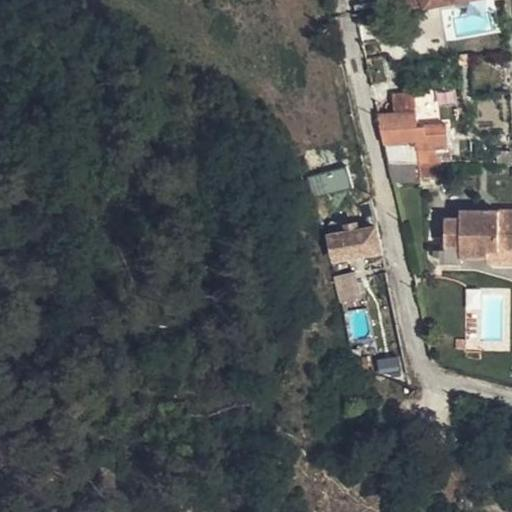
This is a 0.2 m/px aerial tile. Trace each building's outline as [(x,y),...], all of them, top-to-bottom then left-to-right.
[(396,0),(402,10),(451,0),(396,0)] [(414,115),(378,118),(384,147),(386,146),(390,165),(420,164),(428,164),(426,148),(439,147),(448,146),(446,125),(416,128),(414,115)] [(441,164),(439,147),(426,148),(428,164),(441,164)] [(388,164),(392,183),(421,183),(421,178),(420,164),(390,165),(388,164)] [(441,164),(428,164),(420,164),(421,178),(442,177),(441,164)] [(355,169),(318,176),(320,190),(358,183),(355,169)] [(376,228),(371,202),(356,208),(362,231),(376,228)] [(327,206),(316,210),(320,220),(331,216),(327,206)] [(461,257),(488,257),(489,257),(489,251),(511,251),(511,211),(460,211),(461,220),(445,219),(445,247),(461,247),(461,257)] [(366,274),(386,270),(376,228),(362,231),(359,231),(357,223),(332,229),(334,236),(329,237),(334,262),(362,255),(366,274)] [(461,264),(461,257),(461,247),(445,247),(441,246),(441,263),(461,264)] [(489,257),(488,257),(488,264),(511,264),(511,251),(489,251),(489,257)] [(357,271),(338,273),(341,299),(360,296),(357,271)] [(359,351),(349,351),(351,359),(360,359),(359,351)] [(317,416),(314,417),(313,418),(312,420),(312,422),(313,425),(314,426),(315,427),(317,428),(318,428),(320,428),(322,428),(324,426),(325,425),(326,422),(325,421),(325,419),(323,417),(321,415),(318,415),(317,416)] [(368,442),(365,444),(364,445),(363,447),(361,449),(361,452),(361,454),(362,456),(364,459),(367,461),(369,462),(372,463),(375,462),(378,461),(381,458),(382,455),(383,452),(382,449),(381,446),(379,443),(377,442),(374,441),(371,442),(368,442)]
